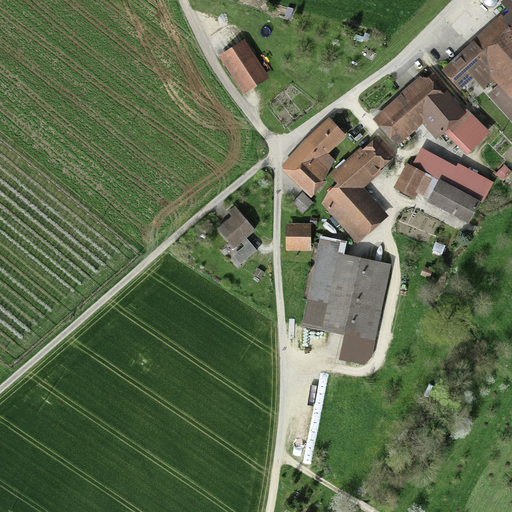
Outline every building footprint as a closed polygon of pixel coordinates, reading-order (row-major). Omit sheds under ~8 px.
[(479,66),(471,73),(484,87),(496,77),(501,83),(489,93),(511,118),(511,0),(504,0),(503,1),(511,10),(511,12),(467,53),(479,66)] [(242,45),(225,56),(246,90),(264,79),(242,45)] [(464,84),(462,82),(471,73),(479,66),(467,53),(459,61),(457,58),(443,70),(459,88),(464,84)] [(423,115),(439,133),(446,128),(451,133),(454,134),(467,122),(467,118),(448,97),(451,94),(433,74),(378,122),(401,148),(402,148),(410,141),(403,133),(423,115)] [(325,150),(342,134),(330,122),(309,141),(295,157),(286,168),(312,193),(324,179),(333,159),(325,150)] [(328,193),(323,202),(356,239),(380,218),(354,188),(392,155),(379,140),(334,179),(338,184),(328,193)] [(439,180),(479,202),(486,189),(454,172),(455,171),(421,153),(414,167),(439,180)] [(412,197),(416,188),(424,192),(431,179),(407,166),(395,188),(412,197)] [(468,222),(479,202),(439,180),(430,198),(452,210),(450,214),(467,223),(468,222)] [(294,201),(292,203),(303,213),(312,203),(302,193),(294,201)] [(248,243),(243,238),(254,229),(235,207),(229,212),(234,217),(219,230),(233,247),(240,241),(245,247),(235,255),(238,260),(238,261),(240,264),(257,250),(249,242),(248,243)] [(289,231),(288,248),(309,248),(309,231),(289,231)] [(338,242),(321,239),(303,325),(369,339),(384,265),(336,254),(338,242)] [(431,270),(424,268),(422,274),(429,277),(431,270)]
